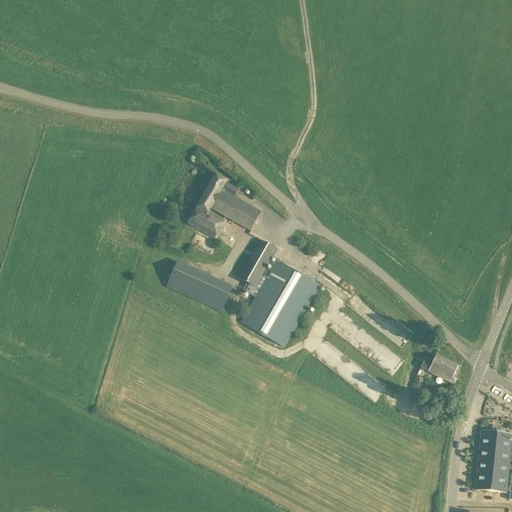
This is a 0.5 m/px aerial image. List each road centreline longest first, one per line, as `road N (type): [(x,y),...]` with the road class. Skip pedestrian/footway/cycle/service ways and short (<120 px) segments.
road 1 (unclassified): [(479,365),(204,132),(0,87)]
road 2 (track): [(302,216),(289,175),(312,112),(302,0)]
road 3 (unclassified): [(450,511),(461,423),(479,365)]
